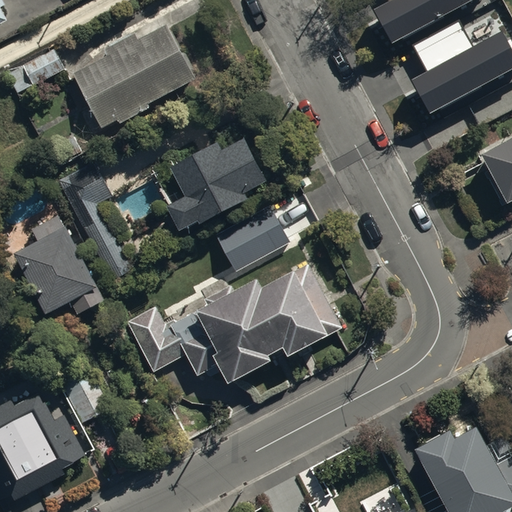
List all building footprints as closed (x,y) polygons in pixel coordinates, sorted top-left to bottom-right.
[(389,0),(390,1),(374,10),(392,44),(475,0),(389,0)] [(75,70),(102,123),(119,114),(121,119),(199,79),(169,20),(139,35),(137,30),(106,46),(109,53),(75,70)] [(456,23),(412,46),(426,73),(410,82),(428,116),(511,71),(511,45),(504,31),(470,49),(456,23)] [(24,61),(36,82),(66,66),(55,45),(24,61)] [(187,187),(167,198),(181,223),(200,212),(202,216),(250,189),(247,184),(271,170),(248,127),(224,141),(218,131),(170,158),(187,187)] [(511,133),(480,150),(503,197),(511,192),(511,133)] [(96,158),(59,178),(113,279),(134,267),(99,200),(114,192),(96,158)] [(217,235),(235,271),(291,241),(272,206),(217,235)] [(17,243),(48,302),(70,291),(78,306),(107,290),(69,217),(63,220),(59,212),(32,226),(36,234),(17,243)] [(259,270),(168,316),(161,301),(123,321),(149,373),(190,353),(198,370),(221,358),(228,372),(272,350),(270,345),(285,337),(289,345),(324,327),(327,333),(341,326),(309,261),(298,267),(296,262),(263,279),(259,270)] [(59,375),(81,418),(109,404),(86,360),(59,375)] [(15,391),(0,399),(0,490),(1,491),(92,443),(63,389),(24,409),(15,391)] [(418,445),(455,511),(495,511),(511,503),(511,460),(502,465),(479,423),(458,435),(453,426),(418,445)]
